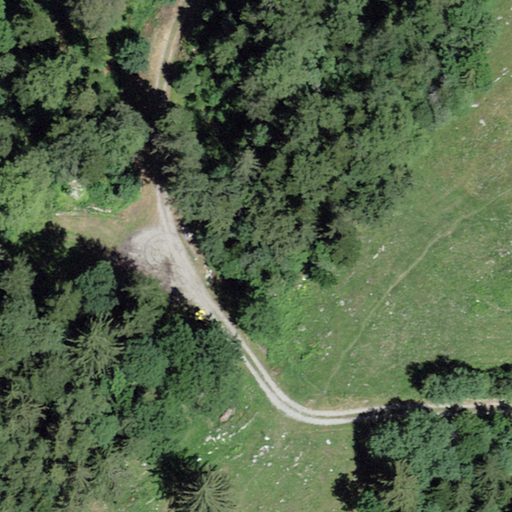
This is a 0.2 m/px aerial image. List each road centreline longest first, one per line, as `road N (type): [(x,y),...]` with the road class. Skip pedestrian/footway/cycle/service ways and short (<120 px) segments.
road 1 (track): [(303,410),(255,380),(153,192),(159,107),(189,0)]
road 2 (track): [(511,406),(415,415),(303,410)]
